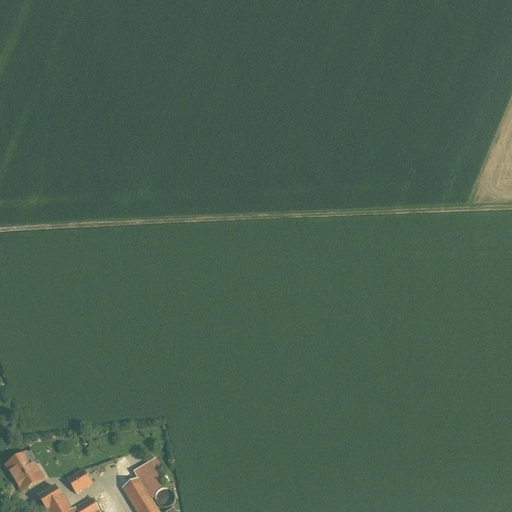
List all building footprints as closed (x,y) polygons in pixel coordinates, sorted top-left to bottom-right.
[(27,454),(6,466),(22,493),(43,480),(27,454)] [(83,471),(68,481),(76,494),(92,485),(83,471)] [(136,511),(175,511),(174,509),(168,511),(157,511),(138,480),(123,489),(136,511)] [(39,499),(46,511),(114,511),(103,493),(72,511),(63,496),(61,497),(56,489),(39,499)] [(155,498),(155,500),(156,503),(157,505),(158,507),(160,508),(162,509),(165,509),(167,509),(169,509),(171,507),(173,506),(174,503),(175,501),(175,499),(174,496),(173,494),(172,492),(170,491),(168,490),(165,490),(163,490),(161,491),(159,492),(157,494),(156,496),(155,498)]
